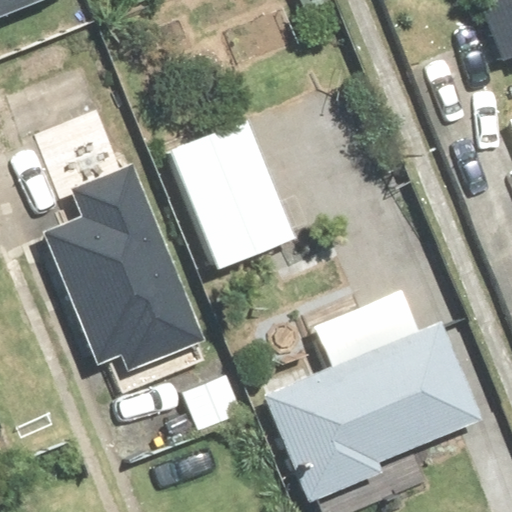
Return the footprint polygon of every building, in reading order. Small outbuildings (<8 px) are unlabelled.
[(0,0),(0,15),(37,0),(0,0)] [(511,0),(494,0),(495,3),(478,10),(503,70),(511,66),(511,0)] [(243,120),(169,152),(218,267),(292,235),(243,120)] [(82,216),(41,234),(97,363),(118,354),(125,371),(205,337),(130,164),(70,189),(82,216)] [(420,332),(401,291),(313,331),(329,367),(263,397),(311,501),(378,470),(374,462),(484,412),(443,321),(420,332)] [(242,413),(224,374),(182,393),(199,432),(242,413)]
